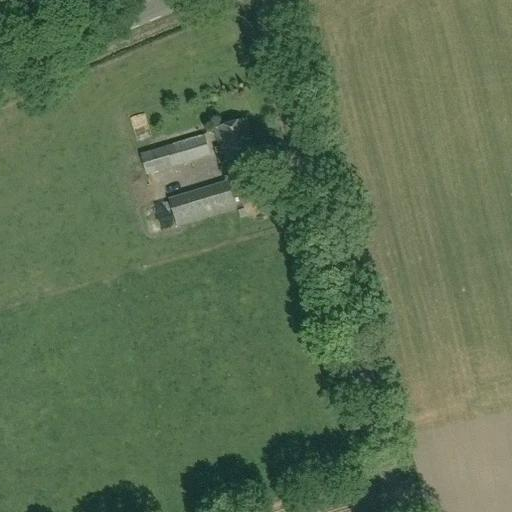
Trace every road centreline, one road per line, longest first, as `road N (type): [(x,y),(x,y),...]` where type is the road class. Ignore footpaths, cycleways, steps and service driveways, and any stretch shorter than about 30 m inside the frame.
road 1 (unclassified): [(396,511),(269,0)]
road 2 (tertiary): [(0,76),(184,0)]
